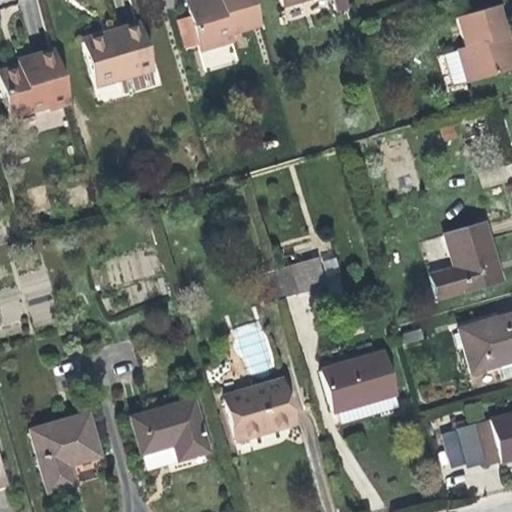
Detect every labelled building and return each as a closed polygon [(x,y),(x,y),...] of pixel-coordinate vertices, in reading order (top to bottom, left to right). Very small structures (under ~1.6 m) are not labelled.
[(218,1),(218,0),(196,0),(184,4),(187,11),(218,1)] [(229,34),(258,25),(250,0),(218,0),(218,1),(187,11),(188,16),(197,44),(199,51),(230,41),(229,34)] [(450,85),(505,70),(496,38),(504,35),(495,6),(455,17),(463,46),(458,48),(458,52),(443,56),(450,85)] [(185,47),(197,44),(188,16),(177,20),(185,47)] [(94,86),(151,69),(138,23),(117,29),(119,36),(105,39),(104,36),(81,43),(94,86)] [(496,38),(505,70),(511,67),(511,64),(504,35),(496,38)] [(46,109),(68,103),(52,51),(31,56),(33,65),(20,69),(19,66),(17,66),(0,71),(0,89),(8,117),(46,107),(46,109)] [(33,65),(31,56),(16,61),(17,66),(19,66),(20,69),(33,65)] [(436,298),(489,282),(483,260),(494,257),(484,222),(443,234),(452,267),(430,273),(436,298)] [(322,286),(314,257),(272,270),(280,298),(322,286)] [(483,260),(489,282),(500,279),(494,257),(483,260)] [(21,275),(24,293),(48,290),(45,272),(21,275)] [(511,313),(457,329),(469,372),(495,364),(500,379),(511,375),(511,313)] [(234,328),(247,375),(273,368),(260,321),(234,328)] [(425,336),(423,327),(399,333),(402,343),(425,336)] [(334,411),(391,394),(393,394),(381,353),(318,371),(330,413),(334,411)] [(290,423),(279,380),(222,396),(233,439),(290,423)] [(395,406),(391,394),(334,411),(338,424),(395,406)] [(479,415),(476,400),(464,404),(468,418),(479,415)] [(205,452),(191,401),(129,418),(143,470),(205,452)] [(511,412),(473,423),(481,456),(483,463),(511,455),(511,412)] [(96,457),(84,414),(27,431),(45,492),(70,485),(65,465),(96,457)] [(481,456),(473,423),(453,429),(463,461),(481,456)]
